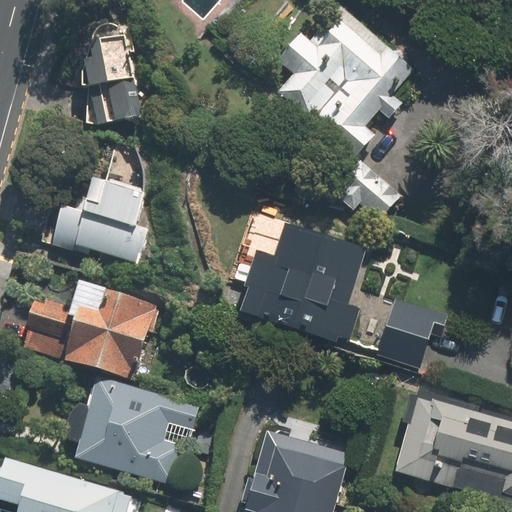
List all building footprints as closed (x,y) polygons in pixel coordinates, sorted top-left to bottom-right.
[(386,136),(376,127),(406,95),(399,89),(423,63),(355,0),(352,0),(320,35),(313,28),(285,58),(299,70),(257,115),(361,212),(371,201),(388,217),(410,192),(369,154),(386,136)] [(102,126),(146,117),(139,78),(137,79),(128,38),(104,42),(104,40),(95,41),(87,68),(86,88),(90,88),(88,125),(102,126)] [(68,205),(55,246),(90,257),(92,250),(138,264),(149,228),(139,225),(148,194),(99,179),(89,211),(68,205)] [(234,310),(428,368),(438,337),(448,340),(455,313),(397,296),(394,308),(357,297),(373,244),(252,208),(235,264),(246,267),(234,310)] [(64,361),(142,383),(164,304),(86,283),(64,361)] [(203,405),(103,378),(80,461),(174,486),(184,448),(191,450),(203,405)] [(511,416),(486,411),(487,405),(427,391),(409,470),(447,479),(444,489),(511,504),(511,416)] [(254,511),(342,511),(357,447),(273,428),(254,511)] [(129,511),(133,497),(123,495),(125,489),(12,461),(1,502),(27,508),(26,511),(129,511)]
